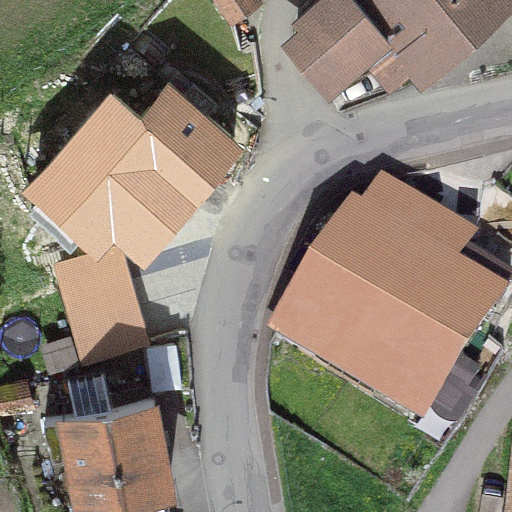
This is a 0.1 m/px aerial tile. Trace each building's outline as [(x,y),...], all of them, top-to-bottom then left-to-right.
[(218,0),(230,15),(250,0),(218,0)] [(355,0),(319,0),(300,17),(306,25),(294,35),(308,52),(304,55),(329,84),(385,36),(355,0)] [(355,0),(385,36),(420,76),(504,0),(355,0)] [(139,39),(123,60),(142,76),(159,56),(139,39)] [(99,109),(68,145),(159,224),(233,137),(202,110),(211,100),(194,85),(185,96),(168,82),(125,132),(99,109)] [(280,325),(420,413),(505,283),(459,254),(462,248),(434,229),(440,220),(380,182),(358,216),(353,213),(280,325)] [(88,353),(140,338),(113,248),(62,263),(88,353)] [(52,453),(70,449),(79,501),(159,486),(168,484),(152,396),(110,404),(102,364),(61,379),(69,412),(44,417),(52,453)] [(163,511),(159,486),(79,501),(81,511),(163,511)]
